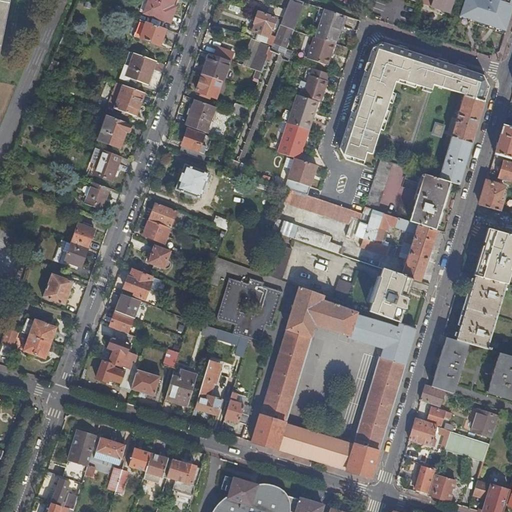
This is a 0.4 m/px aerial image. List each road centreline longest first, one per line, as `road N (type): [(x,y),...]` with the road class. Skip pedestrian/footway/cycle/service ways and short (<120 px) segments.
road 1 (residential): [(378,494),(509,73)]
road 2 (residential): [(205,0),(60,395)]
road 3 (residential): [(60,395),(378,494)]
road 4 (residential): [(341,187),(325,148),(359,38),(370,28),(509,73)]
road 5 (residential): [(60,395),(18,511)]
